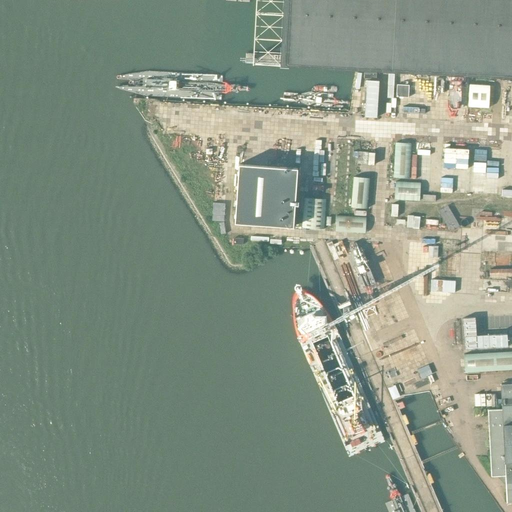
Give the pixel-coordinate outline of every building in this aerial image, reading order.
[(511,0),(287,0),(284,63),(511,74),(511,0)] [(367,81),(365,116),(377,117),(379,81),(367,81)] [(489,85),(469,84),(468,107),(488,108),(489,85)] [(395,143),(393,177),(409,178),(411,143),(395,143)] [(234,222),(293,227),(297,168),(238,164),(234,222)] [(353,177),(351,207),(366,208),(369,178),(353,177)] [(394,199),(419,200),(420,182),(395,181),(394,199)] [(304,198),(302,228),(324,229),(325,199),(304,198)] [(336,215),(335,230),(365,233),(364,217),(336,215)] [(476,335),(475,317),(463,318),(465,348),(507,345),(506,333),(476,335)] [(511,351),(464,354),(465,372),(511,369),(511,351)] [(507,502),(511,502),(511,383),(501,384),(502,409),(487,409),(491,476),(505,475),(507,502)]
